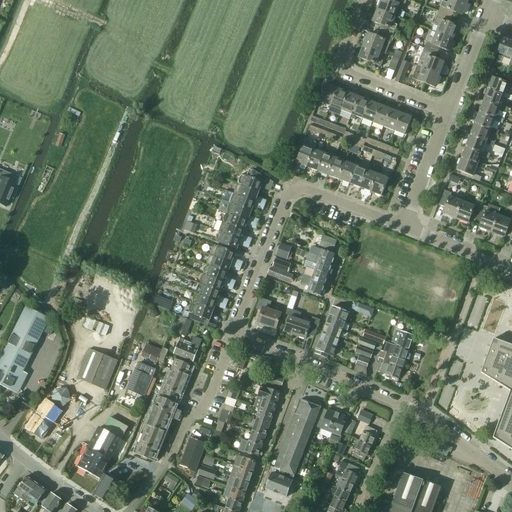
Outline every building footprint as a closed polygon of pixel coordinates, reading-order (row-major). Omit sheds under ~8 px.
[(386,0),(381,0),(377,10),(394,17),(396,10),(402,12),(406,1),(404,0),(390,0),(390,1),(386,0)] [(442,2),(437,13),(451,18),(453,13),(462,16),(467,4),(457,0),(448,0),(447,4),(442,2)] [(381,26),(379,31),(392,37),(397,25),(391,23),(394,17),(377,10),(372,23),(381,26)] [(439,27),(436,33),(453,39),(457,28),(449,24),(451,18),(437,13),(433,24),(439,27)] [(368,34),(363,46),(380,53),(382,46),(388,48),(392,37),(379,31),(376,37),(368,34)] [(428,37),(423,49),(437,54),(440,49),(448,52),(453,39),(436,33),(434,40),(428,37)] [(500,44),(497,53),(499,54),(496,61),(500,63),(502,57),(510,60),(511,58),(511,55),(511,42),(502,39),(500,44)] [(377,59),(380,53),(363,46),(359,58),(381,67),(383,61),(377,59)] [(425,62),(422,69),(439,75),(443,63),(435,60),(437,54),(423,49),(419,60),(425,62)] [(395,51),(393,57),(399,60),(401,53),(395,51)] [(394,72),(399,60),(393,58),(388,70),(394,72)] [(398,74),(395,82),(400,84),(404,76),(409,64),(403,61),(398,74)] [(434,88),(439,75),(422,69),(416,66),(412,79),(434,88)] [(504,95),(503,97),(511,100),(511,97),(511,96),(505,93),(509,83),(493,77),(488,89),(504,95)] [(326,85),(319,102),(330,107),(337,89),(326,85)] [(337,89),(330,107),(328,112),(339,116),(341,111),(347,93),(337,89)] [(488,89),(484,100),(500,107),(499,109),(507,112),(508,108),(500,105),(503,97),(504,95),(488,89)] [(347,93),(341,111),(351,115),(358,97),(347,93)] [(358,97),(351,115),(362,119),(369,101),(358,97)] [(484,100),(479,112),(495,118),(494,121),(502,123),(504,119),(496,116),(499,109),(500,107),(484,100)] [(369,101),(362,119),(372,123),(379,105),(369,101)] [(379,105),(372,123),(383,127),(390,110),(379,105)] [(390,110),(383,127),(394,131),(400,114),(390,110)] [(491,130),(490,132),(498,135),(499,131),(491,128),(494,120),(494,121),(495,118),(479,112),(475,123),(491,130)] [(400,114),(394,131),(405,136),(411,118),(400,114)] [(313,117),(311,122),(322,126),(324,121),(317,118),(313,117)] [(324,121),(322,126),(333,130),(335,125),(324,121)] [(475,123),(470,135),(486,141),(485,144),(493,147),(495,143),(487,140),(490,132),(491,130),(475,123)] [(333,130),(343,134),(344,135),(345,132),(346,130),(335,125),(333,130)] [(310,126),(308,131),(319,135),(321,130),(310,126)] [(321,130),(319,135),(330,139),(332,134),(321,130)] [(343,134),(343,136),(354,141),(355,136),(345,132),(344,135),(343,134)] [(54,146),(60,148),(64,136),(58,134),(54,146)] [(332,134),(330,139),(341,143),(341,141),(342,138),(332,134)] [(482,153),(481,155),(489,158),(490,154),(483,151),(485,144),(486,141),(470,135),(466,147),(482,153)] [(342,138),(341,141),(352,145),(354,141),(343,136),(342,138)] [(355,136),(354,141),(362,144),(363,142),(365,143),(366,140),(355,136)] [(366,140),(365,143),(375,147),(377,142),(366,138),(366,140)] [(354,141),(352,145),(362,149),(363,146),(362,146),(362,144),(354,141)] [(377,142),(375,147),(386,151),(388,146),(377,142)] [(302,145),(296,163),(307,167),(313,150),(302,145)] [(361,152),(372,156),(374,151),(363,146),(362,149),(361,152)] [(388,146),(386,151),(397,155),(399,150),(388,146)] [(466,147),(461,158),(477,165),(477,167),(484,170),(486,166),(478,163),(481,155),(482,153),(466,147)] [(313,150),(307,167),(317,171),(324,154),(313,150)] [(374,151),(372,156),(383,160),(385,155),(374,151)] [(324,154),(317,171),(328,176),(335,158),(324,154)] [(335,158),(328,176),(338,180),(345,162),(335,158)] [(477,167),(477,165),(461,158),(457,170),(473,176),(472,178),(480,181),(481,177),(474,174),(477,167)] [(345,162),(338,180),(349,184),(356,166),(345,162)] [(42,194),(53,169),(45,166),(35,191),(42,194)] [(356,166),(349,184),(360,188),(366,170),(356,166)] [(237,184),(258,192),(260,187),(263,186),(264,188),(270,190),(273,182),(249,169),(246,176),(241,174),(241,175),(239,177),(237,181),(238,184),(237,184)] [(366,170),(360,188),(370,192),(377,174),(366,170)] [(0,171),(0,205),(5,208),(9,198),(12,200),(19,185),(15,183),(7,180),(9,175),(0,171)] [(377,174),(370,192),(381,196),(388,179),(377,174)] [(234,194),(264,205),(266,202),(259,199),(258,200),(256,197),(258,192),(237,184),(237,185),(238,185),(235,187),(234,191),(234,194)] [(443,214),(455,218),(461,202),(451,198),(452,195),(444,192),(439,205),(445,208),(443,214)] [(230,203),(251,211),(253,206),(256,205),(256,207),(263,209),(264,205),(234,194),(231,196),(230,200),(230,203)] [(461,202),(455,218),(467,223),(470,218),(475,220),(481,205),(475,203),(474,207),(461,202)] [(226,213),(257,224),(258,221),(252,218),(250,219),(249,216),(251,211),(230,203),(230,204),(228,206),(226,210),(227,213),(226,213)] [(481,205),(475,220),(481,222),(479,228),(491,233),(498,216),(501,209),(488,205),(487,208),(481,205)] [(223,222),(244,230),(246,225),(248,224),(249,226),(255,228),(257,224),(226,213),(227,213),(224,215),(223,219),(223,222)] [(498,216),(491,233),(504,238),(506,232),(511,234),(511,232),(511,217),(510,221),(498,216)] [(219,232),(249,244),(251,240),(245,237),(243,238),(242,235),(244,230),(223,222),(223,223),(220,225),(219,229),(219,232)] [(215,242),(236,250),(238,244),(241,243),(242,245),(248,247),(249,244),(219,232),(217,234),(215,238),(215,241),(215,242)] [(336,241),(322,235),(318,246),(333,251),(336,241)] [(275,256),(287,261),(292,247),(280,243),(275,256)] [(210,255),(240,267),(242,263),(236,261),(234,261),(233,259),(235,253),(214,245),(214,246),(212,248),(210,252),(211,255),(210,255)] [(308,257),(307,257),(315,260),(332,266),(335,256),(322,251),(311,247),(309,254),(308,257)] [(296,255),(304,258),(306,252),(298,249),(296,255)] [(207,265),(206,265),(228,273),(229,268),(232,267),(233,268),(239,271),(240,267),(210,255),(210,256),(208,258),(206,261),(207,265)] [(305,261),(303,267),(304,267),(314,271),(328,276),(332,266),(315,260),(307,257),(306,261),(305,261)] [(275,259),(272,267),(288,273),(291,264),(275,259)] [(203,274),(233,286),(235,282),(228,280),(227,280),(226,278),(228,273),(206,265),(207,265),(204,267),(203,271),(203,274)] [(268,276),(289,284),(292,276),(271,268),(268,276)] [(304,275),(303,278),(325,286),(328,276),(314,271),(312,278),(304,275)] [(199,284),(220,292),(222,287),(225,286),(225,287),(232,290),(233,286),(203,274),(203,275),(201,277),(199,280),(200,284),(199,284)] [(301,280),(300,284),(305,286),(306,284),(309,285),(307,292),(321,296),(325,286),(303,278),(302,280),(301,280)] [(195,293),(226,305),(227,301),(221,299),(219,299),(218,297),(220,292),(199,284),(197,286),(195,290),(196,293),(195,293)] [(192,303),(213,311),(215,306),(217,305),(218,306),(224,309),(226,305),(195,293),(196,294),(193,296),(192,299),(192,303)] [(156,296),(152,305),(168,311),(172,302),(156,296)] [(275,329),(280,314),(268,310),(270,302),(268,301),(259,298),(256,309),(262,311),(257,323),(275,329)] [(371,317),(373,310),(352,302),(350,310),(371,317)] [(209,321),(213,311),(192,303),(190,305),(188,309),(189,312),(188,312),(188,313),(189,313),(186,319),(201,324),(203,319),(209,321)] [(24,307),(0,356),(0,369),(17,377),(46,318),(24,307)] [(332,307),(328,316),(345,322),(348,314),(332,307)] [(287,309),(283,321),(287,323),(283,332),(305,339),(307,335),(312,337),(313,337),(320,320),(319,320),(312,318),(310,323),(299,320),(301,314),(287,309)] [(149,314),(150,317),(153,318),(156,317),(157,314),(156,311),(153,310),(150,311),(149,314)] [(392,321),(399,324),(401,318),(394,315),(392,321)] [(328,316),(325,324),(342,331),(345,322),(328,316)] [(113,339),(105,336),(109,327),(86,318),(83,327),(87,329),(84,339),(109,349),(113,339)] [(181,318),(176,333),(182,336),(185,328),(188,329),(191,321),(181,318)] [(325,324),(322,333),(339,339),(342,331),(325,324)] [(409,324),(407,331),(420,336),(423,329),(409,324)] [(363,336),(376,341),(376,342),(375,344),(382,347),(385,338),(378,335),(378,336),(365,331),(363,336)] [(401,332),(396,346),(408,351),(411,341),(412,336),(401,332)] [(322,333),(319,341),(335,348),(339,339),(322,333)] [(178,344),(174,354),(192,362),(201,340),(194,338),(191,344),(185,341),(179,339),(177,343),(178,344)] [(372,350),(375,344),(360,338),(358,344),(372,350)] [(511,346),(493,339),(480,373),(510,392),(493,438),(511,450),(511,346)] [(315,350),(316,350),(314,354),(326,358),(327,355),(332,357),(335,348),(319,341),(315,350)] [(381,351),(381,352),(405,361),(408,351),(396,346),(386,343),(383,352),(381,351)] [(156,362),(161,351),(146,344),(142,355),(156,362)] [(369,358),(372,353),(357,347),(355,352),(369,358)] [(105,391),(117,361),(89,349),(77,379),(105,391)] [(384,360),(383,363),(402,370),(405,361),(381,352),(378,358),(384,360)] [(258,357),(255,366),(267,370),(270,361),(258,357)] [(366,368),(368,361),(358,357),(355,364),(366,368)] [(175,359),(171,369),(189,376),(193,366),(175,359)] [(380,362),(376,371),(398,379),(402,370),(383,363),(380,362)] [(135,371),(127,390),(143,397),(151,378),(155,370),(138,363),(135,371)] [(0,385),(10,391),(17,377),(0,369),(0,385)] [(171,369),(167,378),(185,385),(189,376),(171,369)] [(268,375),(266,381),(281,386),(283,381),(268,375)] [(167,378),(163,388),(181,395),(185,385),(167,378)] [(236,391),(237,389),(230,387),(228,393),(234,396),(235,394),(237,395),(238,391),(236,391)] [(159,397),(158,397),(177,404),(181,395),(163,388),(160,397),(159,397)] [(267,389),(263,399),(276,403),(280,393),(267,389)] [(158,397),(155,406),(172,414),(176,404),(177,405),(177,404),(158,397)] [(263,399),(259,409),(273,414),(276,403),(263,399)] [(300,399),(274,467),(294,475),(313,426),(320,408),(320,407),(300,399)] [(42,440),(61,412),(51,405),(52,403),(50,402),(49,403),(47,402),(27,429),(42,440)] [(155,406),(151,416),(168,423),(172,414),(155,406)] [(320,408),(313,426),(339,436),(344,423),(342,423),(344,417),(327,410),(327,411),(320,408)] [(222,409),(218,421),(229,424),(233,413),(222,409)] [(259,409),(256,419),(255,422),(262,424),(263,421),(269,424),(273,414),(259,409)] [(173,419),(178,421),(182,412),(176,410),(173,419)] [(356,420),(359,421),(368,425),(372,416),(360,411),(356,420)] [(151,416),(147,425),(164,433),(168,423),(151,416)] [(98,428),(77,467),(99,479),(111,457),(117,461),(127,443),(121,440),(128,428),(125,426),(110,418),(103,430),(98,428)] [(221,433),(224,423),(219,421),(215,430),(221,433)] [(255,422),(252,432),(265,436),(268,426),(269,424),(263,421),(262,424),(255,422)] [(59,438),(65,430),(59,425),(53,434),(59,438)] [(147,425),(143,435),(161,442),(164,433),(147,425)] [(343,433),(352,437),(354,431),(345,427),(343,433)] [(365,427),(359,441),(356,440),(371,446),(375,437),(374,437),(376,431),(365,427)] [(215,431),(211,443),(220,447),(225,435),(215,431)] [(252,432),(248,442),(261,447),(265,436),(252,432)] [(143,435),(139,444),(157,452),(161,442),(143,435)] [(195,471),(205,444),(190,439),(180,465),(195,471)] [(355,450),(353,453),(352,456),(363,461),(366,455),(371,446),(356,440),(352,449),(355,450)] [(258,457),(261,447),(248,442),(245,452),(258,457)] [(338,443),(334,453),(343,457),(347,447),(338,443)] [(153,461),(157,452),(139,444),(135,454),(153,461)] [(211,444),(206,456),(212,458),(214,452),(216,453),(219,447),(211,444)] [(331,460),(337,462),(340,456),(334,453),(331,460)] [(215,460),(205,456),(202,464),(212,467),(215,460)] [(237,456),(233,466),(252,473),(256,462),(237,456)] [(303,457),(297,474),(306,478),(308,478),(310,477),(311,475),(311,473),(310,472),(309,471),(303,468),(303,467),(305,468),(308,459),(303,457)] [(335,476),(339,478),(353,484),(357,476),(356,475),(358,469),(341,461),(335,476)] [(201,466),(198,476),(208,479),(211,469),(201,466)] [(233,466),(230,476),(249,483),(252,473),(233,466)] [(286,497),(294,475),(274,467),(271,466),(269,472),(272,473),(265,489),(286,497)] [(326,473),(322,482),(328,484),(332,475),(326,473)] [(179,481),(169,474),(164,481),(170,485),(167,489),(172,493),(176,488),(174,487),(179,481)] [(431,511),(440,487),(403,474),(391,505),(374,499),(369,511),(431,511)] [(18,489),(14,494),(21,498),(24,501),(37,483),(27,476),(26,478),(24,481),(18,489)] [(111,490),(115,482),(104,476),(93,494),(104,501),(111,490)] [(226,486),(232,488),(245,493),(249,483),(230,476),(226,486)] [(200,487),(204,479),(198,477),(195,485),(200,487)] [(336,487),(338,488),(337,489),(349,494),(353,484),(339,478),(336,487)] [(126,489),(115,482),(111,490),(121,496),(126,489)] [(37,483),(24,501),(28,503),(30,500),(29,499),(30,497),(37,503),(46,490),(37,483)] [(305,493),(315,497),(319,487),(309,483),(305,493)] [(325,494),(345,503),(349,494),(337,489),(332,486),(330,491),(326,490),(325,494)] [(194,490),(196,491),(204,497),(207,491),(195,487),(194,490)] [(232,488),(228,498),(242,503),(245,493),(232,488)] [(206,500),(196,491),(191,496),(201,505),(206,500)] [(50,511),(53,511),(62,501),(51,493),(42,506),(50,511)] [(327,511),(339,511),(340,511),(346,511),(346,510),(343,509),(345,503),(325,494),(323,498),(332,502),(329,507),(330,507),(327,511)] [(198,502),(189,495),(185,500),(193,507),(198,502)] [(228,498),(225,508),(234,511),(238,511),(242,503),(228,498)]
